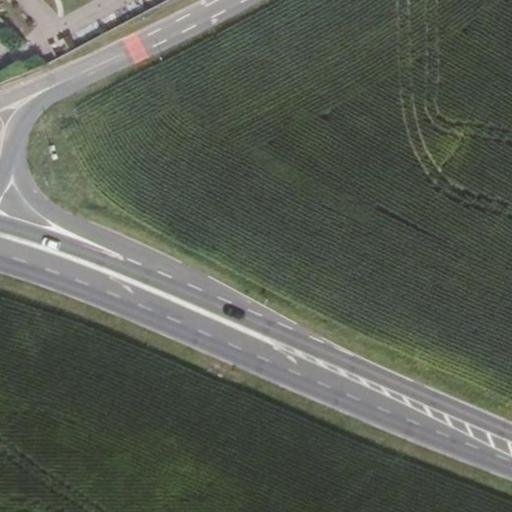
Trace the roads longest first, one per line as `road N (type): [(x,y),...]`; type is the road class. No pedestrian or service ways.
road 1 (primary): [(194,310),(511,444)]
road 2 (secondary): [(194,310),(44,207),(12,162)]
road 3 (primary): [(0,243),(194,310)]
road 4 (secondary): [(46,89),(224,0)]
